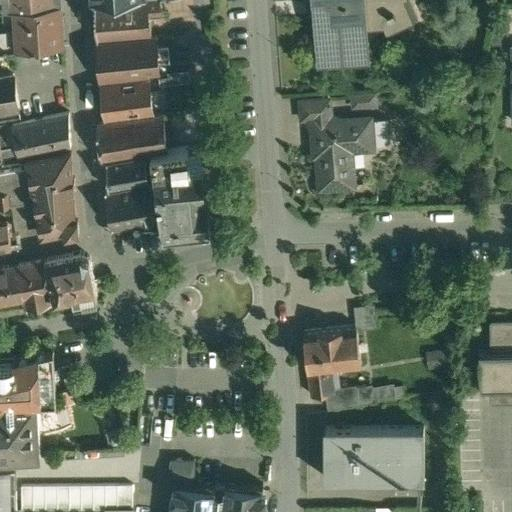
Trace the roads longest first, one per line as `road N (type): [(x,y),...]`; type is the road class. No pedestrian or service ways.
road 1 (residential): [(281,236),(121,251),(95,236),(80,0)]
road 2 (residential): [(286,511),(281,236)]
road 3 (residential): [(260,0),(281,236)]
road 4 (residential): [(281,236),(511,228)]
